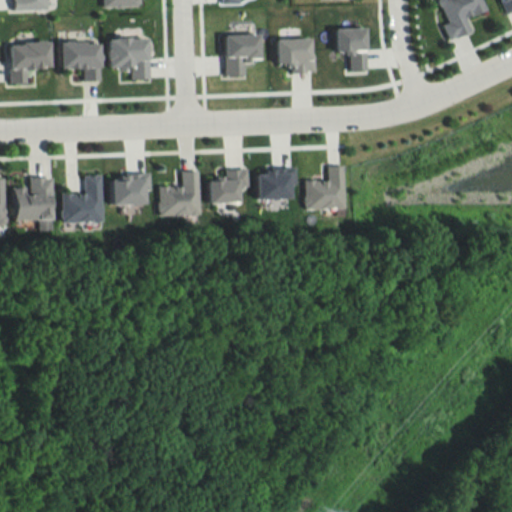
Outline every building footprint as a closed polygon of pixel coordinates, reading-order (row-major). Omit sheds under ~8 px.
[(41,0),(42,7),(8,8),(8,0),(41,0)] [(476,0),(479,7),(463,14),(462,11),(457,14),(464,28),(442,38),(435,22),(441,19),(434,3),(432,3),(431,0),(476,0)] [(493,0),(511,0),(511,5),(499,12),(493,0)] [(327,25),(357,24),(357,46),(359,46),(360,67),(343,68),(343,51),(337,51),(337,48),(328,49),(327,25)] [(216,31),(251,29),(252,56),(243,56),(244,59),(238,60),(238,73),(218,74),(216,31)] [(101,36),(109,35),(109,33),(124,33),(124,34),(141,34),(142,51),(143,51),(144,75),(126,76),(125,63),(120,63),(120,67),(111,67),(111,63),(110,65),(106,65),(103,63),(103,56),(101,56),(101,46),(102,46),(101,36)] [(267,35),(302,33),(303,51),(307,51),(308,69),(285,70),(284,62),(277,62),(277,60),(268,61),(267,35)] [(3,41),(16,41),(16,38),(29,38),(29,37),(38,37),(38,38),(43,38),(43,62),(36,62),(36,64),(28,64),(28,67),(26,67),(25,68),(21,68),(21,67),(21,80),(4,80),(3,41)] [(53,39),(80,38),(80,40),(93,39),(93,50),(95,51),(95,55),(93,57),(94,77),(78,78),(78,64),(71,64),(71,63),(54,64),(53,39)] [(321,164),(338,163),(339,207),(300,208),(299,178),(321,178),(321,164)] [(289,164),(290,183),(283,183),(283,196),(251,197),(250,172),(258,172),(257,168),(264,167),(264,165),(289,164)] [(175,168),(193,168),(194,215),(153,216),(153,210),(152,210),(152,201),(153,201),(153,184),(175,184),(175,168)] [(220,168),(240,168),(241,184),(231,185),(231,201),(202,202),(201,178),(208,178),(208,174),(217,174),(217,177),(220,177),(220,168)] [(112,173),(123,172),(123,171),(143,170),(144,189),(138,189),(138,202),(105,203),(104,177),(113,177),(112,173)] [(78,173),(95,173),(97,205),(97,206),(97,210),(96,211),(97,221),(95,221),(94,223),(88,222),(86,221),(57,222),(57,217),(56,217),(56,209),(57,209),(56,192),(67,191),(67,192),(79,192),(78,173)] [(24,175),(40,175),(40,176),(46,176),(47,204),(45,204),(46,218),(9,219),(8,207),(7,207),(6,194),(7,194),(7,186),(21,185),(21,193),(25,193),(24,175)]
